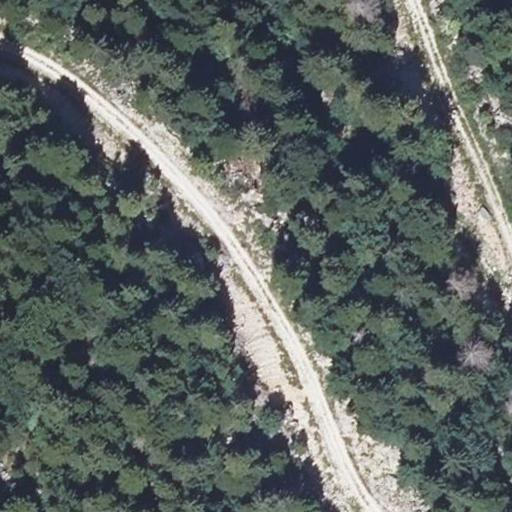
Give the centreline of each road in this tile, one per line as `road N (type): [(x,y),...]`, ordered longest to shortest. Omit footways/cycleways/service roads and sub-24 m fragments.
road 1 (track): [(0,32),(147,142),(257,276),(370,511)]
road 2 (track): [(511,221),(416,0)]
